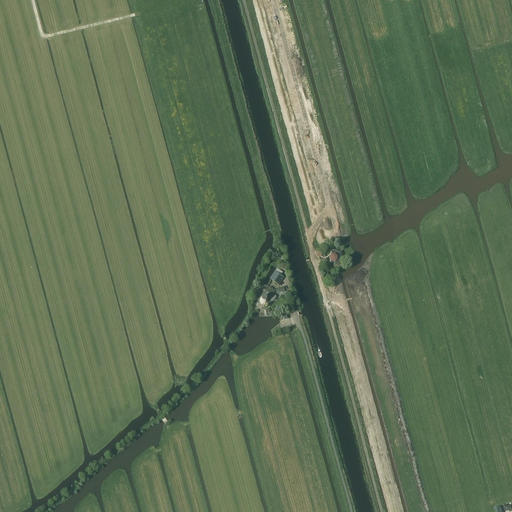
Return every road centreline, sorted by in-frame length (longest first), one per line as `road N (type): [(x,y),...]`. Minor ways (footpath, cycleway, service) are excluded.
road 1 (track): [(211,0),(272,229)]
road 2 (unclassified): [(351,511),(288,285)]
road 3 (track): [(272,229),(264,231),(223,326),(226,343)]
